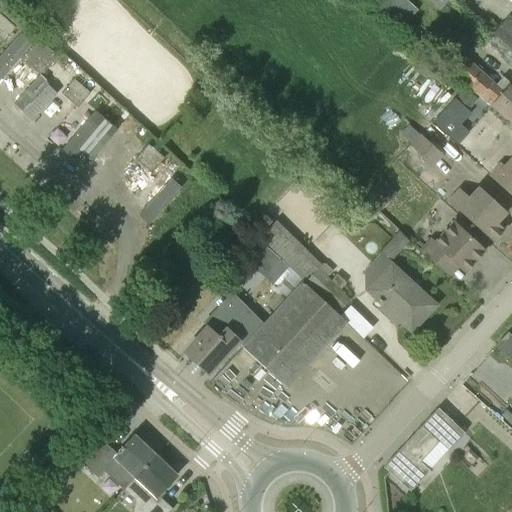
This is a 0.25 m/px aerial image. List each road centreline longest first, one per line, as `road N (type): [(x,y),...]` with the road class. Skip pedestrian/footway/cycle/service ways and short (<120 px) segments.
road 1 (tertiary): [(258,475),(0,244)]
road 2 (unclassified): [(338,479),(511,298)]
